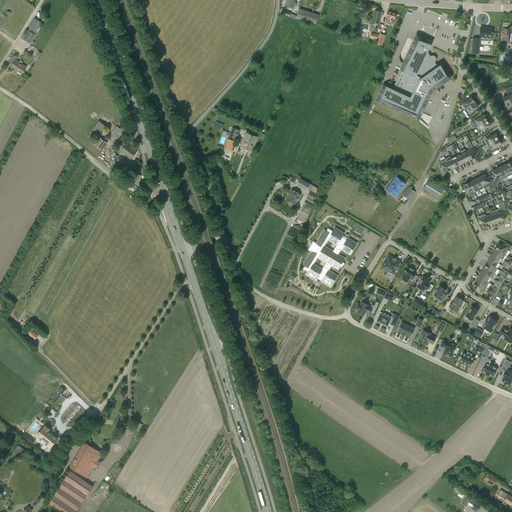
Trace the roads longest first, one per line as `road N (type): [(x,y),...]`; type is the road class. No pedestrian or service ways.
road 1 (primary): [(267,511),(193,283)]
road 2 (primary): [(162,189),(95,0)]
road 3 (unclassified): [(162,189),(132,190),(0,89)]
road 4 (residential): [(511,396),(347,315)]
road 5 (unclassified): [(97,413),(177,290),(193,283)]
road 6 (unclassified): [(347,315),(308,314),(257,292),(223,237)]
road 7 (residential): [(511,145),(460,65),(471,7)]
road 8 (residential): [(487,241),(456,178),(511,149)]
